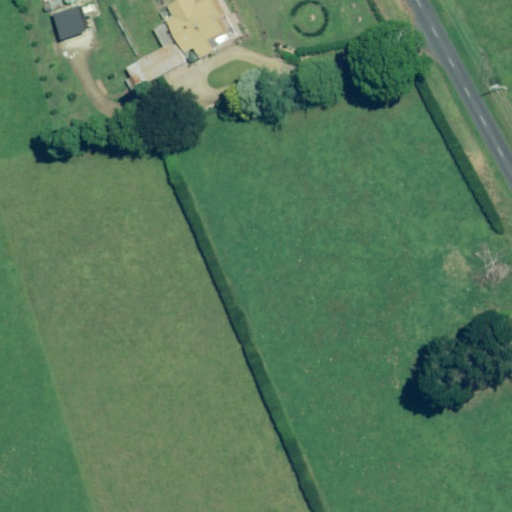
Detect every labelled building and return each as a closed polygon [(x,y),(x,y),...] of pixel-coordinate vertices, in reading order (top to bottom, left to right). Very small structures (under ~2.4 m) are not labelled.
[(184,0),(175,4),(181,16),(171,21),(188,55),(199,49),(204,59),(225,49),(223,44),(243,34),(226,0),(184,0)] [(181,45),(150,63),(159,80),(191,63),(181,45)] [(152,76),(144,61),(132,68),(141,82),(152,76)] [(440,309),(444,317),(450,314),(453,320),(460,317),(470,335),(496,321),(479,288),(440,309)] [(442,340),(419,303),(395,317),(418,355),(442,340)]
